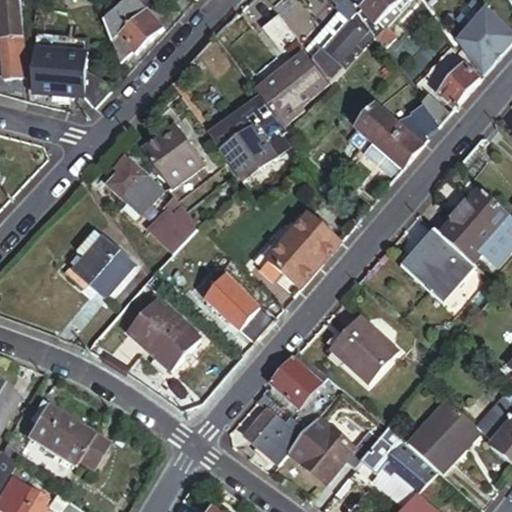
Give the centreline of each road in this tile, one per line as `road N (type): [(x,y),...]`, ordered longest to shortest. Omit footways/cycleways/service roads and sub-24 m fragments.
road 1 (residential): [(194,444),(511,95)]
road 2 (residential): [(0,339),(73,367),(194,444)]
road 3 (residential): [(95,142),(229,0)]
road 4 (residential): [(0,243),(95,142)]
